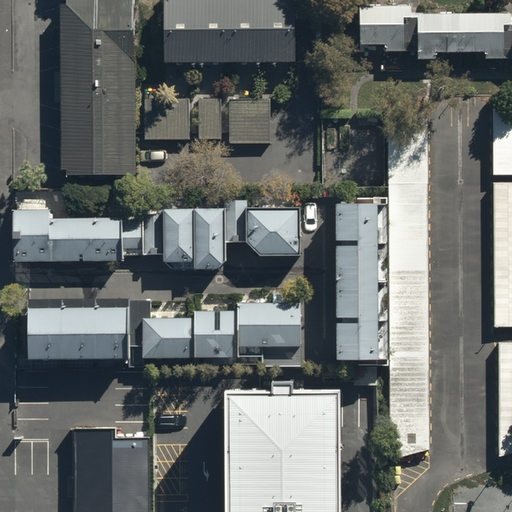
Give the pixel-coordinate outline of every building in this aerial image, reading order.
[(134,175),(133,0),(63,0),(65,176),(134,175)] [(294,64),(294,0),(162,0),(162,64),(294,64)] [(412,7),(360,8),(361,40),(385,40),(385,50),(417,50),(417,62),(436,61),(436,50),(482,49),(482,60),(511,59),(511,20),(510,20),(510,12),(412,14),(412,7)] [(145,99),(145,140),(188,140),(188,99),(145,99)] [(199,100),(198,139),(220,139),(221,100),(199,100)] [(230,101),(230,143),(269,143),(269,101),(230,101)] [(511,110),(492,111),(492,175),(511,174),(511,110)] [(511,183),(492,183),(493,326),(511,326),(511,183)] [(384,204),(333,205),(334,364),(385,363),(384,204)] [(225,209),(161,210),(162,264),(191,264),(191,269),(217,269),(226,261),(225,209)] [(299,209),(245,210),(245,243),(260,257),(299,256),(299,209)] [(15,213),(15,262),(124,262),(124,255),(143,255),(142,219),(47,220),(47,213),(15,213)] [(126,305),(26,305),(26,363),(126,363),(126,305)] [(143,318),(143,358),(261,359),(261,366),(300,366),(300,305),(237,305),(237,312),(193,312),(193,318),(143,318)] [(511,343),(497,343),(498,457),(511,451),(511,343)] [(147,372),(131,372),(133,411),(149,410),(147,372)] [(348,511),(347,391),(235,391),(235,511),(348,511)] [(150,511),(150,439),(117,439),(117,429),(76,430),(76,511),(150,511)]
